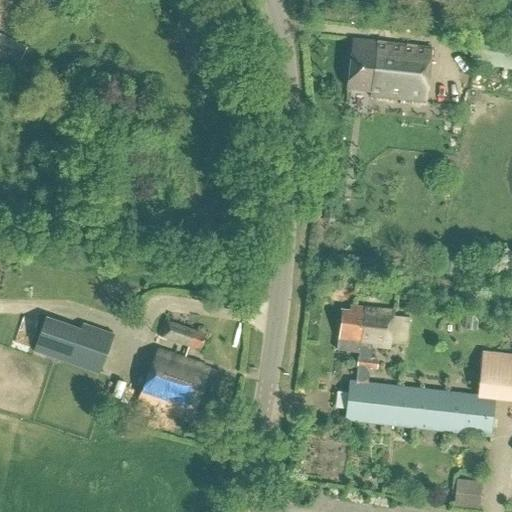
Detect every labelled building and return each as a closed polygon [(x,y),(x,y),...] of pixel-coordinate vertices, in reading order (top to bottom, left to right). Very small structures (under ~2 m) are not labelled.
[(0,0),(0,18),(8,0),(0,0)] [(218,0),(243,37),(255,29),(235,0),(218,0)] [(25,46),(0,33),(0,50),(18,60),(25,46)] [(511,71),(511,44),(474,37),(469,63),(511,71)] [(421,104),(428,49),(349,40),(343,89),(367,92),(366,97),(421,104)] [(387,117),(369,115),(370,106),(329,101),(327,121),(386,127),(387,117)] [(440,252),(438,273),(458,275),(460,254),(440,252)] [(411,259),(410,273),(423,273),(424,259),(411,259)] [(407,319),(390,317),(391,314),(347,308),(346,313),(339,312),(334,351),(358,354),(360,344),(372,346),(386,348),(387,344),(404,346),(407,319)] [(0,363),(37,365),(38,324),(0,323),(0,363)] [(201,351),(206,335),(168,323),(163,339),(201,351)] [(99,376),(114,335),(84,324),(69,364),(99,376)] [(370,369),(375,370),(376,360),(371,359),(372,346),(360,344),(358,358),(357,368),(355,382),(368,384),(370,369)] [(209,404),(219,375),(202,369),(203,365),(156,349),(140,397),(192,415),(198,400),(209,404)] [(511,401),(511,356),(483,353),(477,397),(511,401)] [(489,441),(494,400),(368,384),(355,382),(351,382),(346,423),(489,441)]
